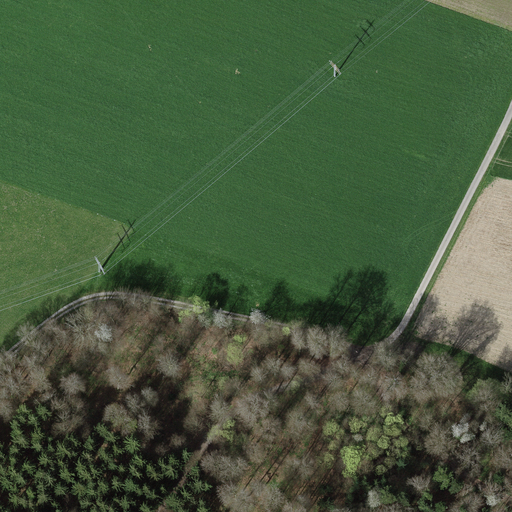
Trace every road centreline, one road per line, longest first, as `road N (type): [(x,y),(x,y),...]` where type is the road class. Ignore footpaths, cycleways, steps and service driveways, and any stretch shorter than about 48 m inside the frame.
road 1 (track): [(0,367),(48,322),(97,294),(332,337),(359,350),(375,350),(399,329)]
road 2 (track): [(163,511),(241,406),(319,379),(359,350)]
road 3 (unclassified): [(399,329),(511,111)]
road 4 (track): [(511,502),(426,449),(359,350)]
